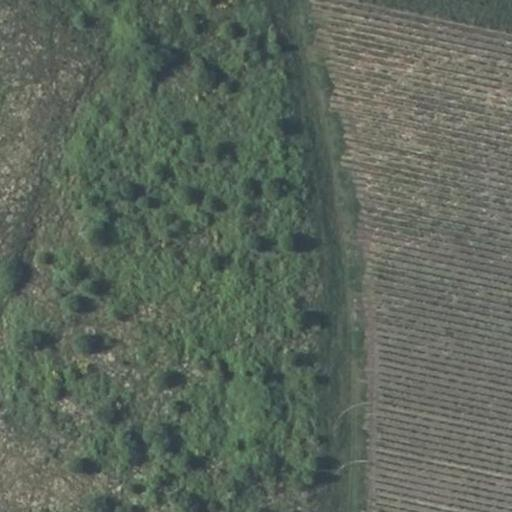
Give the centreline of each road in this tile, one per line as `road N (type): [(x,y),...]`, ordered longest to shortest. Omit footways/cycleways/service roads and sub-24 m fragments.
road 1 (track): [(356,511),(354,275),(332,130),(296,0)]
road 2 (track): [(52,0),(126,51),(0,334)]
